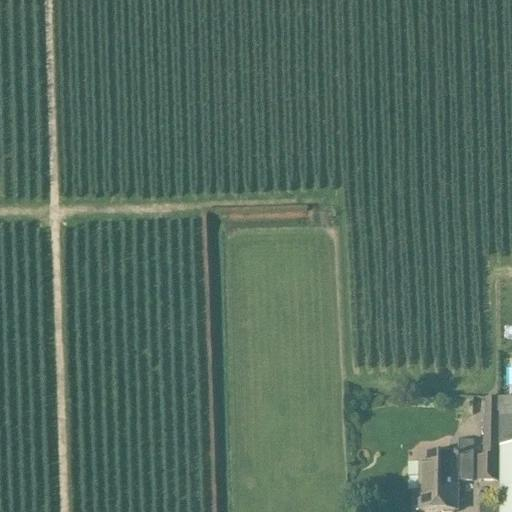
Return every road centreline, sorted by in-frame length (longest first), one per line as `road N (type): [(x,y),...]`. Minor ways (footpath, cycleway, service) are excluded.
road 1 (track): [(49,0),(63,511)]
road 2 (track): [(0,210),(189,207)]
